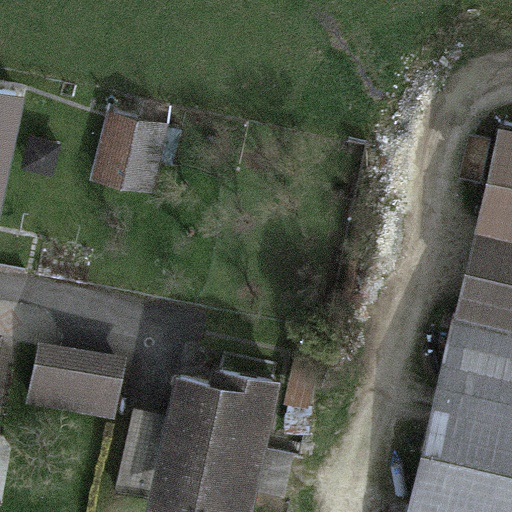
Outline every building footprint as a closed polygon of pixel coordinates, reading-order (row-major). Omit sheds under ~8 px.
[(0,183),(15,106),(0,103),(0,183)] [(162,133),(111,122),(99,185),(149,196),(162,133)] [(511,511),(511,135),(494,132),(403,511),(511,511)] [(114,363),(38,351),(29,405),(105,417),(114,363)] [(213,386),(174,378),(149,506),(178,511),(250,511),(275,383),(215,372),(213,386)]
